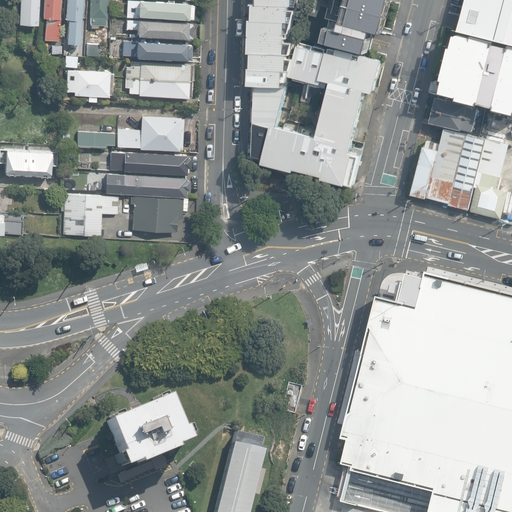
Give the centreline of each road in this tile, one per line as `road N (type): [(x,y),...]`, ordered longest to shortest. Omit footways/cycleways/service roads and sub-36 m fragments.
road 1 (tertiary): [(227,0),(222,155),(248,263)]
road 2 (residential): [(428,0),(370,235)]
road 3 (tertiary): [(146,292),(138,318),(57,395),(0,402)]
road 4 (unclassified): [(340,345),(298,511)]
road 5 (secondary): [(0,327),(146,292)]
road 6 (secondary): [(370,235),(511,260)]
